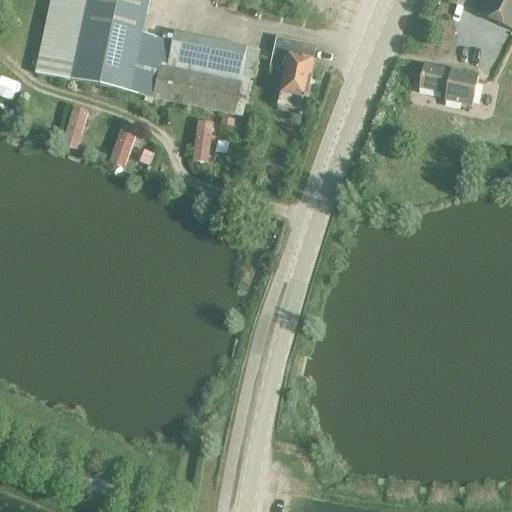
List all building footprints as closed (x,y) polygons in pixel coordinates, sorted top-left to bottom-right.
[(40,56),(35,76),(129,95),(142,40),(151,2),(144,0),(85,0),(71,63),(40,56)] [(52,0),(40,56),(71,63),(85,0),(52,0)] [(511,32),(511,0),(484,0),(477,16),(511,32)] [(233,117),(239,89),(161,73),(168,45),(142,40),(129,95),(233,117)] [(314,64),(317,50),(278,42),(272,70),(285,72),(277,109),(303,115),(306,102),(308,102),(316,64),(314,64)] [(472,109),(478,79),(423,67),(419,90),(446,96),(444,103),(472,109)] [(144,153),(139,165),(149,169),(154,157),(144,153)]
